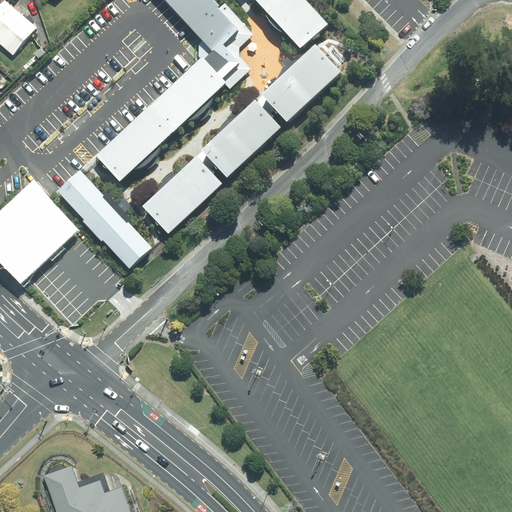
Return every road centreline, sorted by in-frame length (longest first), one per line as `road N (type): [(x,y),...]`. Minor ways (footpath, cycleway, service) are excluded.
road 1 (secondary): [(78,362),(252,511)]
road 2 (secondary): [(219,511),(55,382)]
